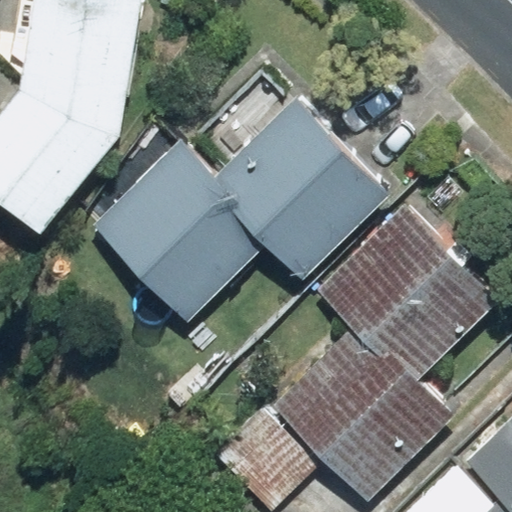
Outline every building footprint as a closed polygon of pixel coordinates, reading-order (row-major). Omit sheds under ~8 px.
[(44,0),(34,72),(0,114),(0,168),(56,216),(135,118),(152,0),(44,0)] [(231,163),(195,128),(110,216),(198,302),(273,225),(321,272),(408,182),(307,84),(231,163)] [(510,286),(415,193),(329,280),(366,315),(286,396),(382,490),(468,403),(431,367),(510,286)] [(270,392),(217,442),(277,506),(330,456),(270,392)] [(511,485),(511,488),(487,511),(511,511),(511,416),(477,448),(511,485)]
